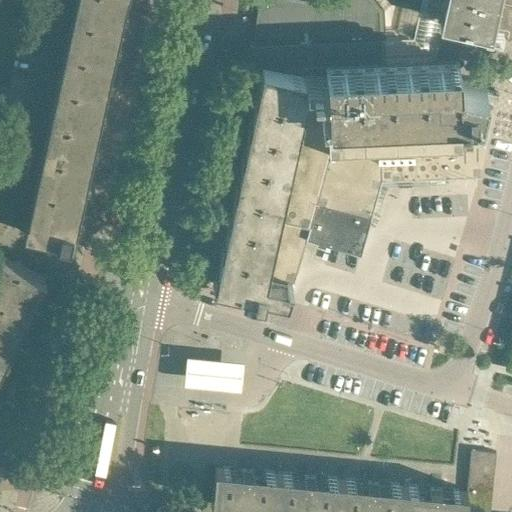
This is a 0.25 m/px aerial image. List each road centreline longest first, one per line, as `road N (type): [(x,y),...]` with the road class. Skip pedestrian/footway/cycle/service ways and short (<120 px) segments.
road 1 (residential): [(445,384),(135,291)]
road 2 (residential): [(197,0),(135,291)]
road 3 (residential): [(0,219),(18,179),(61,0)]
road 4 (residential): [(131,310),(115,338),(81,511)]
road 5 (residential): [(118,511),(139,349),(131,310)]
road 6 (residential): [(445,384),(511,206)]
